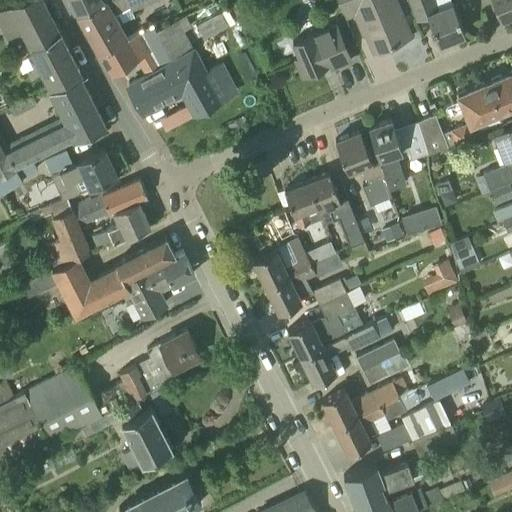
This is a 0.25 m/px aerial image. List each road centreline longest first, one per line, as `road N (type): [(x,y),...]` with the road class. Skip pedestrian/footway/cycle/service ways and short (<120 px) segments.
road 1 (residential): [(511,41),(165,184)]
road 2 (unclassified): [(336,511),(165,184)]
road 3 (unclassified): [(165,184),(59,0)]
